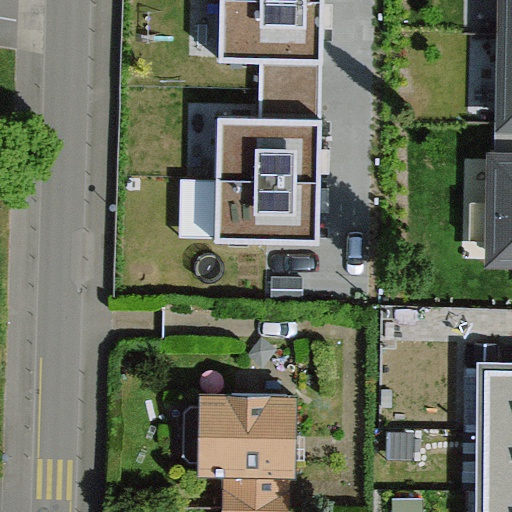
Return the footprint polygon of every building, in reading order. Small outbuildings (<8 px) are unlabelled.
[(324,0),(221,0),(221,63),(261,63),(323,65),(324,0)] [(322,122),(323,65),(261,63),(260,121),(322,122)] [(260,121),(220,120),(217,244),(320,246),(322,122),(260,121)] [(511,162),(496,162),(495,263),(511,263),(511,162)] [(511,511),(511,363),(479,364),(477,511),(511,511)] [(302,399),(205,398),(204,481),(225,481),(224,511),(291,511),(292,482),(301,482),(302,399)]
